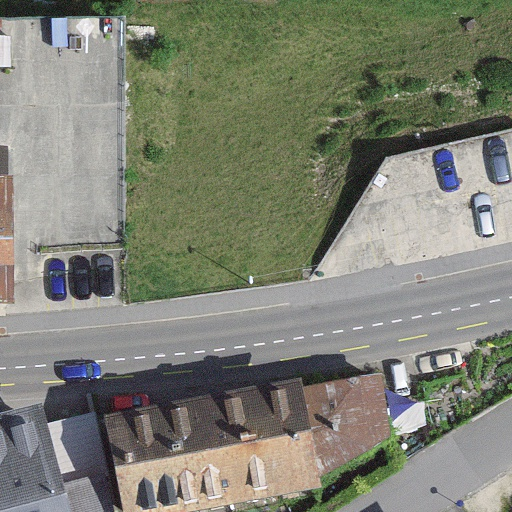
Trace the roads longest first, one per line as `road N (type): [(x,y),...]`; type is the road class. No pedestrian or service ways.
road 1 (primary): [(511,293),(235,353),(0,369)]
road 2 (residential): [(511,430),(383,511)]
